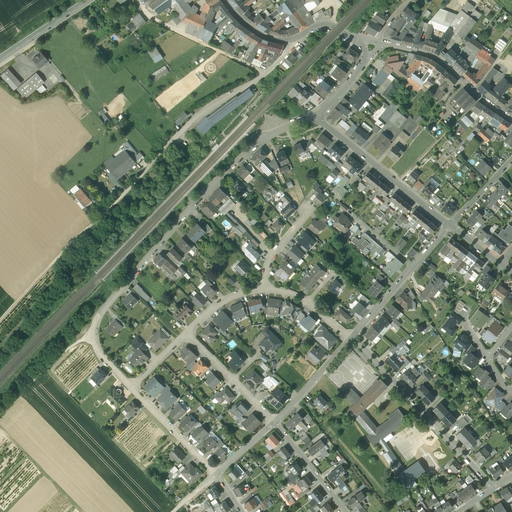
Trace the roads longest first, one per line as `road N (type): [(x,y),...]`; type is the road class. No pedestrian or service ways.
road 1 (residential): [(316,117),(263,139),(227,170),(103,311),(95,332)]
road 2 (residential): [(98,215),(204,108),(265,74),(289,42)]
road 3 (residential): [(494,489),(350,337)]
road 4 (residential): [(316,117),(448,225)]
road 5 (residential): [(383,43),(433,56),(511,119)]
road 6 (track): [(136,0),(160,22),(265,74)]
road 7 (track): [(0,321),(98,215)]
road 8 (track): [(0,411),(52,357),(96,341)]
road 9 (residential): [(131,388),(215,474)]
